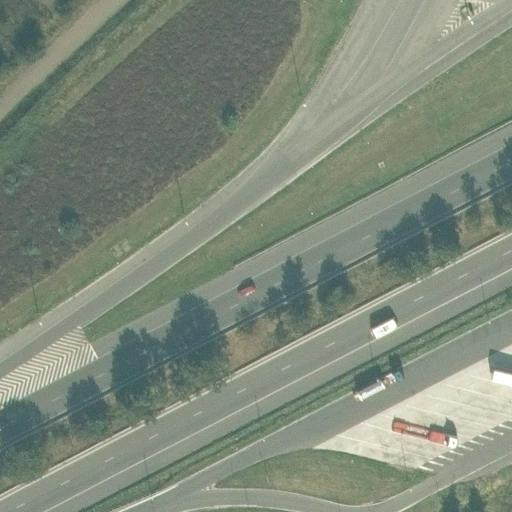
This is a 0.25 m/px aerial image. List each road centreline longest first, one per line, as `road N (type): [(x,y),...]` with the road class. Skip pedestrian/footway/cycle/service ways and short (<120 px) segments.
road 1 (motorway): [(511,154),(0,419)]
road 2 (motorway): [(4,511),(511,248)]
road 3 (motorway): [(382,85),(82,315),(0,366)]
road 4 (unclassified): [(117,0),(0,116)]
